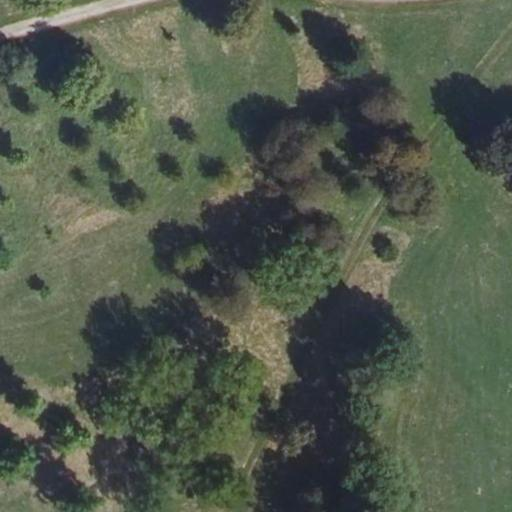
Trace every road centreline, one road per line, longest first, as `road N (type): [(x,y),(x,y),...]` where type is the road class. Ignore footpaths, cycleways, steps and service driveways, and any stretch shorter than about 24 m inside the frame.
road 1 (track): [(511,27),(390,194),(226,511)]
road 2 (track): [(0,35),(137,0)]
